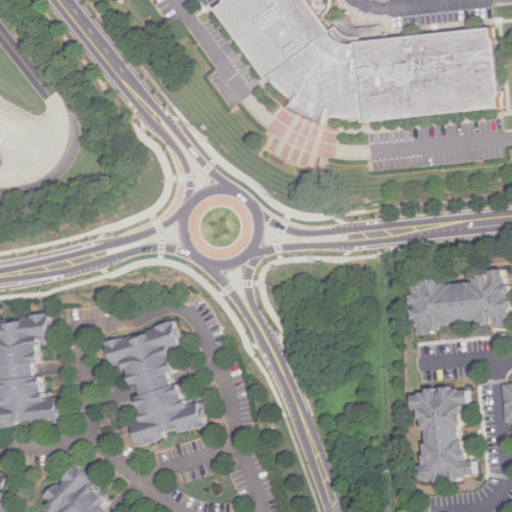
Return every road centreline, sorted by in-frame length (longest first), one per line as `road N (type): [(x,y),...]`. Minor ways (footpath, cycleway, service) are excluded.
road 1 (tertiary): [(260,215),(245,194),(208,190),(188,206),(186,241),(207,262),(232,264),(253,250),(260,215)]
road 2 (tertiary): [(365,235),(511,218)]
road 3 (tertiary): [(0,274),(141,243)]
road 4 (tertiary): [(144,99),(64,0)]
